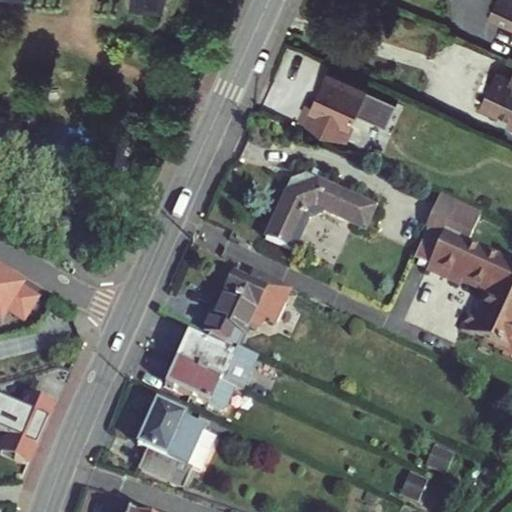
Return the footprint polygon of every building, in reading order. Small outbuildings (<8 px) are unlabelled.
[(133,0),(133,7),(166,10),(166,0),(133,0)] [(511,4),(502,0),(497,0),(487,25),(511,35),(511,32),(511,4)] [(511,64),(509,63),(503,78),(492,73),(477,110),(493,117),(495,114),(507,119),(504,127),(511,131),(511,64)] [(309,104),(301,120),(346,141),(359,114),(377,123),(388,99),(329,72),(313,106),(309,104)] [(292,253),(307,221),(320,216),(321,212),(363,232),(373,210),(305,179),(291,184),(265,241),(292,253)] [(425,233),(442,241),(432,264),(487,289),(480,305),(474,303),(464,326),(511,347),(511,256),(472,239),(483,216),(441,197),(425,233)] [(275,326),(290,292),(251,274),(247,283),(231,275),(229,279),(224,280),(220,288),(223,293),(221,297),(224,298),(213,321),(209,319),(202,333),(209,336),(237,349),(247,327),(256,331),(260,322),(263,321),(275,326)] [(0,277),(0,325),(6,316),(21,325),(37,300),(0,277)] [(193,340),(190,349),(183,346),(175,362),(235,389),(242,392),(254,367),(233,357),(237,349),(209,336),(205,345),(193,340)] [(190,349),(193,340),(186,337),(183,346),(190,349)] [(258,358),(237,349),(233,357),(254,367),(258,358)] [(168,379),(175,382),(171,391),(220,413),(226,410),(235,389),(175,362),(168,379)] [(164,388),(171,391),(175,382),(168,379),(164,388)] [(0,433),(7,437),(0,453),(0,454),(27,467),(54,409),(26,397),(20,411),(0,402),(0,433)] [(155,406),(137,447),(146,451),(138,470),(183,490),(191,470),(200,473),(209,452),(195,446),(201,432),(193,428),(195,423),(155,406)] [(215,438),(201,432),(195,446),(209,452),(215,438)]
